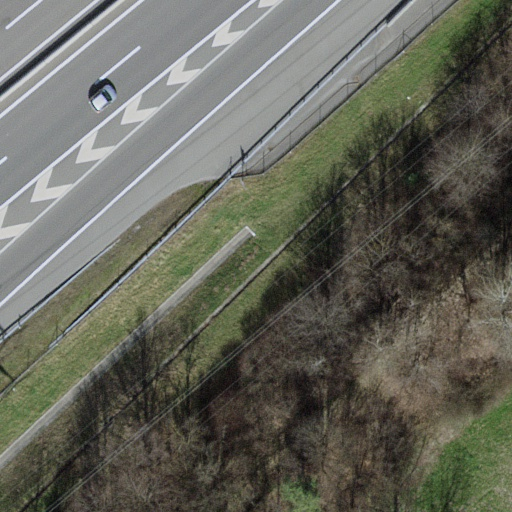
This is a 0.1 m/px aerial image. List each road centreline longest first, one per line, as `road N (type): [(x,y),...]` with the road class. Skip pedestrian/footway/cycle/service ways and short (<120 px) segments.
road 1 (motorway): [(0,284),(308,0)]
road 2 (motorway): [(0,164),(200,0)]
